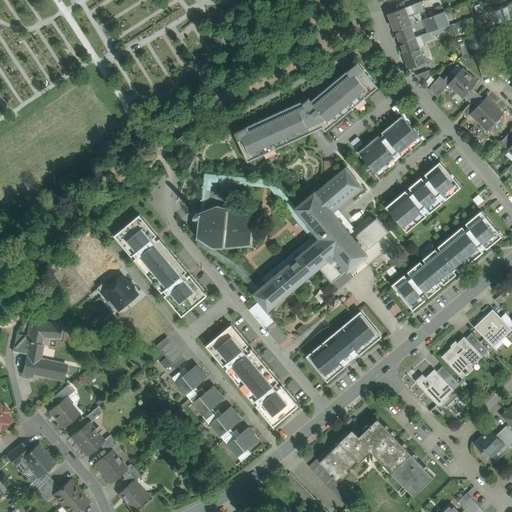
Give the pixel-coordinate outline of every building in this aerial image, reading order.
[(420,2),(410,6),(413,13),(423,10),(420,2)] [(413,13),(410,6),(405,8),(409,17),(413,13)] [(405,8),(390,14),(395,30),(411,24),(409,17),(405,8)] [(283,11),(271,11),(271,34),(283,34),(283,11)] [(445,11),(424,19),(426,26),(428,32),(448,25),(450,25),(445,11)] [(424,19),(411,24),(412,27),(415,27),(416,30),(426,26),(424,19)] [(411,24),(395,30),(400,42),(416,36),(412,27),(411,24)] [(448,25),(428,32),(422,34),(425,41),(433,38),(433,36),(443,32),(445,38),(452,35),(448,25)] [(371,29),(370,29),(370,30),(368,30),(367,34),(368,36),(367,36),(367,37),(368,36),(372,38),(372,39),(373,39),(372,38),(374,32),(375,32),(375,31),(374,32),(371,30),(371,29)] [(416,36),(400,42),(404,55),(420,49),(416,36)] [(404,55),(409,68),(425,62),(421,52),(420,49),(404,55)] [(421,52),(425,62),(433,59),(429,49),(421,52)] [(480,52),(475,54),(479,68),(484,66),(480,52)] [(358,62),(311,101),(309,98),(304,103),(302,101),(234,133),(248,162),(323,128),(326,131),(378,87),(358,62)] [(477,81),(462,68),(455,76),(450,72),(444,79),(449,84),(448,84),(463,97),(464,97),(471,88),(477,81)] [(428,70),(415,75),(420,82),(431,78),(428,70)] [(440,76),(428,89),(437,97),(448,84),(449,84),(444,79),(440,76)] [(478,94),(471,88),(464,97),(470,102),(478,94)] [(484,99),(478,94),(470,102),(461,113),(467,118),(469,115),(484,99)] [(486,97),(484,99),(469,115),(486,131),(503,113),(486,97)] [(404,110),(399,103),(395,105),(401,112),(404,110)] [(384,135),(381,137),(379,135),(361,149),(367,156),(364,158),(376,172),(378,170),(382,175),(400,160),(398,158),(401,155),(403,158),(420,143),(413,135),(416,132),(409,124),(406,126),(399,118),(382,132),(384,135)] [(511,129),(501,142),(509,149),(511,146),(511,129)] [(182,135),(177,138),(177,139),(177,140),(177,141),(178,140),(180,143),(180,144),(180,145),(182,144),(183,146),(187,143),(186,141),(187,140),(187,139),(185,140),(183,136),(184,136),(183,135),(182,135)] [(358,137),(351,142),(356,149),(363,144),(358,137)] [(447,152),(441,146),(435,151),(440,157),(447,152)] [(422,177),(409,187),(411,190),(408,193),(406,190),(389,204),(396,213),(393,215),(400,224),(403,221),(410,230),(427,215),(425,213),(428,211),(430,213),(443,202),(441,200),(444,197),(446,200),(461,187),(440,161),(425,174),(427,177),(424,180),(422,177)] [(321,238),(255,293),(269,309),(308,277),(335,254),(348,270),(368,254),(365,251),(387,232),(377,220),(354,238),(332,212),(362,186),(346,167),(316,193),(315,192),(296,208),(321,238)] [(273,180),(205,173),(201,211),(208,208),(210,191),(211,191),(212,181),(220,182),(220,181),(237,183),(237,184),(270,187),(312,238),(255,285),(236,262),(215,249),(197,237),(196,243),(233,267),(255,293),(321,238),(296,208),(273,180)] [(237,183),(220,181),(220,182),(219,192),(211,191),(210,191),(208,208),(201,211),(200,212),(200,213),(196,212),(195,215),(199,216),(198,227),(197,237),(215,249),(252,244),(255,215),(235,209),(237,184),(237,183)] [(484,200),(479,194),(473,199),(478,205),(484,200)] [(436,249),(423,259),(425,262),(423,264),(421,261),(408,272),(410,275),(407,278),(405,274),(392,285),(413,310),(426,300),(425,299),(428,296),(429,297),(442,286),(439,283),(441,281),(444,285),(457,274),(454,271),(456,269),(459,272),(484,252),(482,250),(485,247),(487,249),(499,239),(494,233),(497,230),(486,217),(483,219),(478,213),(466,224),(468,227),(465,230),(463,226),(438,247),(441,250),(438,252),(436,249)] [(157,235),(140,215),(115,236),(132,256),(134,254),(137,257),(134,260),(148,276),(174,255),(160,238),(157,241),(154,238),(157,235)] [(187,277),(185,274),(187,272),(174,255),(148,276),(162,293),(165,291),(167,294),(165,296),(182,317),(207,295),(190,275),(187,277)] [(393,266),(386,271),(391,277),(398,272),(393,266)] [(115,283),(102,293),(109,301),(111,299),(120,309),(127,304),(138,295),(122,276),(115,283)] [(110,277),(98,287),(102,293),(115,283),(110,277)] [(131,308),(127,304),(120,309),(117,311),(121,316),(131,308)] [(501,318),(493,309),(474,327),(490,343),(501,332),(505,336),(511,329),(511,328),(501,318)] [(335,332),(306,356),(328,381),(346,366),(345,365),(350,361),(354,358),(354,357),(358,354),(360,355),(379,339),(374,332),(377,330),(366,317),(363,320),(358,313),(353,317),(335,332)] [(511,326),(511,319),(506,313),(501,318),(511,328),(511,326)] [(61,324),(29,322),(27,335),(24,348),(30,349),(29,354),(28,357),(26,356),(22,374),(32,376),(34,370),(44,373),(43,375),(56,378),(56,377),(63,379),(63,380),(66,367),(59,366),(59,364),(39,359),(42,347),(44,336),(60,337),(61,324)] [(249,345),(231,325),(206,346),(223,366),(226,364),(229,367),(226,370),(254,403),(256,401),(259,404),(256,406),(274,427),(299,406),(282,385),(279,387),(276,384),(279,382),(251,348),(248,351),(246,348),(249,345)] [(27,335),(17,333),(13,351),(23,353),(24,348),(27,335)] [(473,346),(479,340),(472,333),(466,338),(473,346)] [(171,341),(167,336),(157,345),(160,350),(171,341)] [(464,337),(444,356),(452,365),(451,366),(462,378),(466,374),(467,375),(470,372),(464,366),(472,358),(474,360),(480,354),(481,354),(473,346),(466,338),(464,337)] [(479,340),(473,346),(481,354),(480,354),(482,356),(488,350),(479,340)] [(171,341),(160,350),(164,355),(175,346),(171,341)] [(179,350),(175,346),(164,355),(168,359),(179,350)] [(179,350),(168,359),(172,364),(183,355),(179,350)] [(183,355),(172,364),(176,368),(186,359),(183,355)] [(188,372),(177,382),(177,383),(186,393),(186,394),(195,386),(206,377),(197,365),(188,372)] [(444,380),(450,374),(442,366),(437,372),(444,380)] [(185,368),(172,378),(177,383),(177,382),(188,372),(185,368)] [(434,369),(418,385),(436,403),(441,397),(443,400),(448,395),(445,392),(451,387),(444,380),(437,372),(434,369)] [(450,374),(444,380),(451,387),(454,390),(460,384),(450,374)] [(68,384),(54,396),(59,402),(64,397),(65,398),(73,391),(68,384)] [(195,386),(186,394),(186,393),(185,394),(190,399),(199,391),(195,386)] [(206,393),(194,403),(203,414),(212,408),(223,398),(214,386),(206,393)] [(199,391),(190,399),(194,404),(194,403),(206,393),(202,388),(199,391)] [(65,398),(64,397),(59,402),(49,410),(50,411),(51,411),(64,427),(63,427),(64,428),(80,414),(80,413),(79,414),(65,398)] [(0,430),(12,421),(6,413),(9,411),(4,405),(2,407),(0,404),(0,430)] [(98,406),(87,415),(92,421),(102,412),(98,406)] [(231,407),(222,414),(222,415),(211,424),(220,435),(221,435),(229,428),(230,428),(241,419),(231,407)] [(215,412),(212,408),(203,414),(202,415),(206,420),(215,412)] [(206,420),(210,425),(211,424),(222,415),(222,414),(218,410),(215,412),(206,420)] [(371,450),(390,432),(378,419),(359,437),(353,429),(340,441),(358,460),(360,462),(371,450)] [(89,422),(71,437),(86,455),(100,444),(103,442),(102,441),(104,440),(89,422)] [(501,431),(511,442),(511,431),(507,426),(501,431)] [(229,428),(221,435),(220,435),(224,440),(233,432),(230,428),(229,428)] [(258,439),(248,428),(240,434),(228,445),(229,445),(238,456),(247,449),(258,439)] [(491,429),(475,444),(482,451),(484,449),(491,456),(500,448),(504,444),(496,435),(491,429)] [(233,432),(224,440),(228,445),(229,445),(228,445),(240,434),(236,430),(233,432)] [(511,442),(501,431),(496,435),(504,444),(500,448),(504,452),(511,443),(511,442)] [(390,432),(371,450),(392,472),(411,453),(390,432)] [(104,440),(102,441),(103,442),(100,444),(103,449),(114,440),(110,435),(104,440)] [(114,440),(103,449),(107,453),(112,449),(112,450),(118,445),(114,440)] [(340,441),(319,461),(333,476),(337,480),(341,476),(343,478),(350,471),(348,469),(358,460),(340,441)] [(20,443),(7,455),(8,457),(5,459),(7,462),(10,460),(11,461),(25,449),(20,443)] [(28,452),(21,458),(29,468),(47,453),(39,443),(28,452)] [(25,449),(11,461),(14,463),(20,458),(21,458),(28,452),(25,449)] [(107,453),(94,464),(110,483),(121,473),(126,469),(127,467),(112,450),(112,449),(107,453)] [(247,449),(238,456),(237,456),(241,461),(251,453),(247,449)] [(47,453),(29,468),(37,478),(44,472),(56,463),(47,453)] [(411,453),(392,472),(414,495),(433,477),(411,453)] [(317,458),(309,466),(313,471),(321,463),(319,461),(317,458)] [(325,467),(321,463),(313,471),(317,475),(325,467)] [(127,467),(126,469),(121,473),(125,478),(135,469),(131,464),(127,467)] [(325,467),(317,475),(321,479),(329,471),(325,467)] [(125,478),(122,480),(128,486),(133,482),(134,482),(141,476),(135,469),(125,478)] [(329,471),(321,479),(325,484),(333,476),(329,471)] [(44,472),(37,478),(32,483),(36,489),(49,477),(44,472)] [(325,511),(327,511),(290,472),(282,480),(312,511),(325,511)] [(333,476),(325,484),(329,488),(337,480),(333,476)] [(49,477),(36,489),(47,501),(54,495),(54,494),(60,489),(50,477),(49,477)] [(70,480),(65,484),(60,488),(61,488),(60,489),(54,494),(54,495),(63,505),(79,491),(70,480)] [(337,480),(329,488),(333,492),(341,484),(337,480)] [(9,492),(0,481),(0,491),(2,494),(1,495),(3,497),(9,492)] [(134,482),(133,482),(128,486),(120,493),(134,510),(148,498),(134,482)] [(341,484),(333,492),(338,496),(346,488),(341,484)] [(346,488),(338,496),(342,501),(350,493),(346,488)] [(79,491),(63,505),(68,511),(77,511),(79,511),(79,510),(80,511),(85,507),(84,506),(89,503),(79,491)] [(350,493),(342,501),(346,505),(354,497),(350,493)] [(471,497),(462,506),(466,510),(475,502),(471,497)] [(475,502),(466,510),(468,511),(474,511),(480,507),(475,502)]
